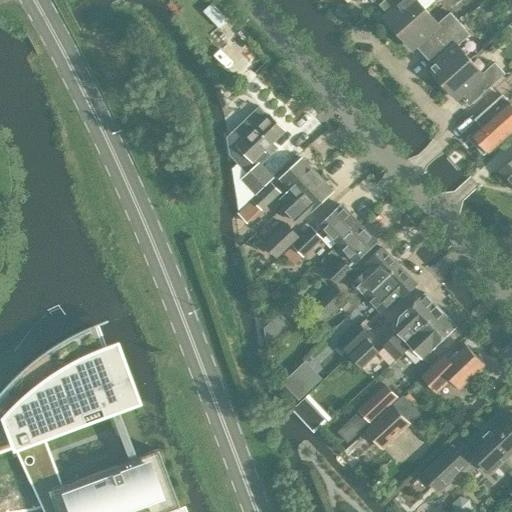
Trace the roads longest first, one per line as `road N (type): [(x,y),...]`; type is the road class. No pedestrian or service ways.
road 1 (primary): [(258,511),(148,234),(32,0)]
road 2 (residential): [(511,294),(244,0)]
